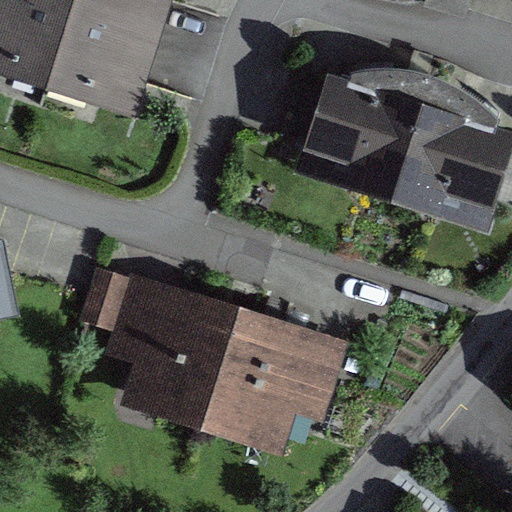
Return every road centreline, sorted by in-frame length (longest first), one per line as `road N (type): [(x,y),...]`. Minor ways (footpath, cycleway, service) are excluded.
road 1 (unclassified): [(511,317),(333,511)]
road 2 (residential): [(177,239),(0,184)]
